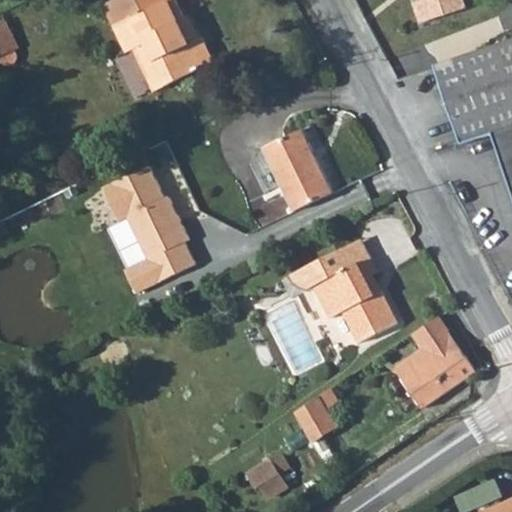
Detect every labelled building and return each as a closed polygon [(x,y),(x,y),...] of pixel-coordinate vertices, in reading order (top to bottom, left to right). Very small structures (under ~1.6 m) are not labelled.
[(166,87),(217,62),(205,37),(202,38),(196,41),(185,17),(176,0),(114,0),(106,4),(128,54),(137,50),(146,45),(166,87)] [(420,0),(413,3),(420,23),(465,7),(462,0),(420,0)] [(191,15),(185,17),(196,41),(202,38),(191,15)] [(15,49),(18,47),(5,20),(0,22),(0,61),(4,65),(11,66),(16,63),(19,57),(15,49)] [(511,38),(436,64),(461,140),(492,130),(511,190),(511,38)] [(146,45),(137,50),(157,91),(166,87),(146,45)] [(303,128),(265,146),(297,210),(334,191),(303,128)] [(152,168),(108,188),(123,221),(107,228),(125,267),(189,239),(169,196),(165,198),(152,168)] [(338,250),(347,268),(371,256),(362,238),(338,250)] [(396,321),(381,290),(374,294),(366,277),(372,273),(379,270),(371,256),(347,268),(338,250),(299,270),(302,277),(307,283),(309,285),(311,286),(316,284),(334,316),(344,310),(360,340),(396,321)] [(159,261),(170,286),(192,276),(180,251),(159,261)] [(372,273),(366,277),(374,294),(381,290),(372,273)] [(476,368),(438,315),(413,332),(423,346),(394,367),(423,406),(476,368)] [(296,411),(314,442),(339,427),(319,395),(296,411)] [(283,455),(273,461),(281,473),(290,467),(283,455)] [(255,487),(258,485),(281,473),(273,461),(271,457),(246,471),(255,487)] [(281,473),(258,485),(265,497),(287,484),(281,473)] [(501,477),(458,491),(465,510),(508,496),(501,477)] [(511,511),(511,499),(484,511),(511,511)]
